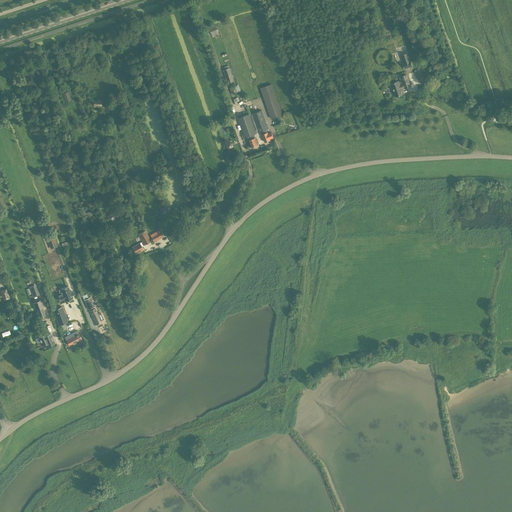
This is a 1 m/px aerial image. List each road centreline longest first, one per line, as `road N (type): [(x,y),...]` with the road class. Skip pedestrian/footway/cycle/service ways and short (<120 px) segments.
road 1 (track): [(0,468),(37,432),(117,397),(170,358),(245,241),(280,212),(391,182),(511,178)]
road 2 (tertiary): [(0,440),(40,410),(127,368),(175,316),(227,236),(297,184),(372,163),(511,159)]
road 3 (unclassified): [(0,49),(149,0)]
road 4 (primary): [(0,40),(123,0)]
